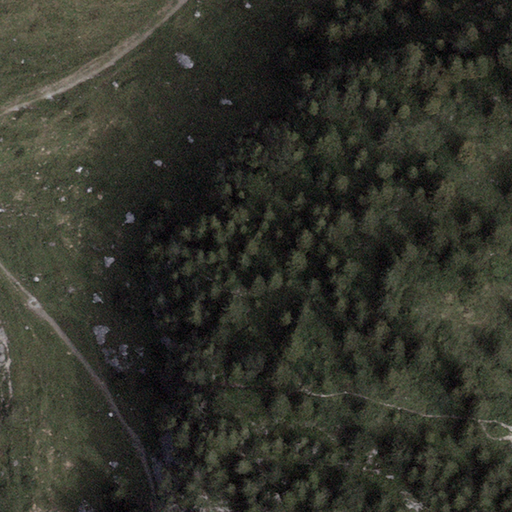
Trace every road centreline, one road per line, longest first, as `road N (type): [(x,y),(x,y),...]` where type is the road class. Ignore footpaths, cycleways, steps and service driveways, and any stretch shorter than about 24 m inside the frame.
road 1 (track): [(161,489),(84,366),(0,263)]
road 2 (track): [(0,114),(108,62),(182,0)]
